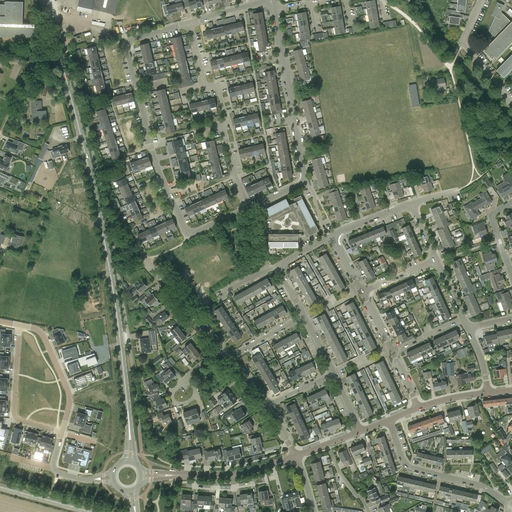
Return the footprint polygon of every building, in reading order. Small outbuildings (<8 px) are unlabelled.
[(79,0),(77,10),(91,14),(92,9),(114,15),(117,0),(79,0)] [(175,4),(178,12),(185,10),(184,8),(187,7),(185,0),(184,0),(181,0),(178,1),(178,3),(175,4)] [(186,0),(185,0),(187,7),(190,6),(191,9),(197,8),(195,0),(191,1),(191,0),(186,0)] [(0,37),(34,38),(34,29),(35,28),(34,24),(22,24),(23,2),(6,1),(6,5),(0,4),(0,37)] [(495,38),(483,51),(488,56),(492,59),(494,57),(496,58),(511,43),(511,54),(496,70),(503,78),(511,68),(511,21),(511,22),(502,14),(500,13),(504,5),(497,2),(491,15),(495,17),(488,31),(495,38)] [(175,4),(170,6),(169,4),(162,6),(165,16),(178,12),(175,4)] [(456,7),(455,10),(457,11),(456,11),(465,12),(466,6),(457,5),(454,4),(454,7),(456,7)] [(332,14),(341,13),(340,6),(331,8),(332,14)] [(263,19),(262,12),(258,13),(258,10),(251,11),(252,14),(253,14),(254,20),(263,19)] [(298,20),(307,19),(306,12),(297,14),(298,20)] [(341,13),(332,14),(334,21),(342,19),(341,13)] [(377,13),(368,15),(369,21),(378,20),(377,13)] [(456,25),(458,25),(459,18),(457,18),(458,14),(455,14),(454,14),(445,13),(444,16),(450,17),(448,29),(456,30),(456,25)] [(342,19),(334,21),(335,27),(344,26),(342,19)] [(378,20),(369,21),(370,28),(379,27),(378,20)] [(245,31),(242,22),(236,23),(238,32),(245,31)] [(238,32),(236,23),(230,25),(232,34),(238,32)] [(232,34),(230,25),(224,26),(226,35),(232,34)] [(308,25),(299,27),(300,33),(309,32),(308,25)] [(226,35),(224,26),(218,27),(220,37),(226,35)] [(336,34),(345,32),(344,26),(335,27),(336,34)] [(211,28),(212,29),(214,38),(220,37),(218,27),(214,28),(214,27),(213,27),(211,28)] [(214,38),(212,29),(206,30),(208,39),(214,38)] [(301,40),(310,38),(309,32),(300,33),(298,34),(298,37),(299,37),(300,40),(301,40)] [(173,45),(182,43),(181,37),(172,39),(173,45)] [(268,45),(267,41),(258,42),(259,51),(265,50),(265,46),(268,45)] [(140,45),(141,52),(150,49),(149,43),(140,45)] [(173,45),(175,51),(184,49),(182,43),(173,45)] [(87,49),(88,55),(97,53),(95,47),(87,49)] [(141,52),(143,58),(152,56),(150,49),(141,52)] [(184,49),(175,51),(176,57),(185,55),(184,49)] [(295,59),(304,57),(302,49),(293,52),(295,59)] [(244,63),(250,61),(248,52),(242,54),(244,63)] [(88,55),(90,61),(98,59),(97,53),(88,55)] [(244,63),(242,54),(236,55),(238,64),(244,63)] [(176,57),(178,64),(187,62),(185,55),(176,57)] [(238,64),(236,55),(229,57),(232,66),(238,64)] [(143,58),(144,64),(153,62),(152,56),(143,58)] [(232,66),(229,57),(223,58),(225,67),(232,66)] [(297,66),(306,64),(304,57),(295,59),(297,66)] [(225,67),(223,58),(217,60),(219,69),(225,67)] [(100,65),(98,59),(90,61),(91,67),(100,65)] [(219,69),(217,60),(210,61),(213,70),(219,69)] [(144,64),(146,70),(154,68),(153,62),(144,64)] [(187,62),(178,64),(179,70),(188,68),(187,62)] [(299,73),(308,71),(306,64),(297,66),(299,73)] [(91,67),(92,73),(101,71),(100,65),(91,67)] [(276,77),(275,76),(276,75),(276,73),(275,72),(275,71),(273,71),(272,65),(266,66),(267,72),(265,73),(266,75),(263,76),(263,79),(276,77)] [(154,68),(146,70),(147,76),(156,74),(154,68)] [(179,70),(181,76),(189,74),(188,68),(179,70)] [(103,78),(101,71),(92,73),(94,80),(103,78)] [(301,80),(310,78),(308,71),(299,73),(301,80)] [(189,74),(181,76),(182,82),(191,80),(189,74)] [(94,80),(95,86),(104,84),(103,78),(94,80)] [(437,90),(446,88),(444,78),(434,80),(437,90)] [(249,93),(255,91),(253,83),(247,84),(249,93)] [(105,90),(104,84),(95,86),(97,92),(105,90)] [(249,93),(247,84),(240,86),(242,94),(249,93)] [(412,107),(419,106),(416,84),(408,85),(412,107)] [(242,94),(240,86),(234,87),(236,96),(242,94)] [(236,96),(234,87),(228,89),(230,97),(236,96)] [(158,98),(166,96),(165,89),(156,91),(158,98)] [(128,103),(134,101),(132,93),(126,94),(128,103)] [(270,101),(279,99),(278,93),(269,95),(270,100),(267,100),(267,103),(270,102),(270,101)] [(122,105),(128,103),(126,94),(120,96),(122,105)] [(115,106),(122,105),(120,96),(113,97),(115,106)] [(168,102),(166,96),(158,98),(159,104),(168,102)] [(210,109),(216,108),(214,99),(208,100),(210,109)] [(210,109),(208,100),(202,102),(204,111),(210,109)] [(303,109),(312,107),(310,100),(301,102),(303,109)] [(38,121),(47,120),(46,112),(42,112),(41,102),(31,103),(33,118),(38,118),(38,121)] [(169,108),(168,102),(159,104),(160,110),(169,108)] [(204,111),(202,102),(196,103),(198,112),(204,111)] [(198,112),(196,103),(189,105),(191,113),(198,112)] [(276,111),(281,110),(280,104),(271,106),(272,114),(276,113),(276,111)] [(315,114),(312,107),(303,109),(305,116),(315,114)] [(171,114),(169,108),(160,110),(162,116),(171,114)] [(98,118),(107,115),(105,109),(96,112),(98,118)] [(254,123),(260,122),(258,113),(251,115),(254,123)] [(172,120),(171,114),(162,116),(163,122),(172,120)] [(317,121),(315,114),(305,116),(307,123),(317,121)] [(98,118),(100,124),(109,121),(107,115),(98,118)] [(254,123),(251,115),(245,116),(248,125),(254,123)] [(248,125),(245,116),(239,118),(241,126),(248,125)] [(241,126),(239,118),(233,119),(235,128),(241,126)] [(174,126),(172,120),(163,122),(165,128),(174,126)] [(111,127),(109,121),(100,124),(102,130),(111,127)] [(319,128),(317,121),(307,123),(309,130),(319,128)] [(175,133),(174,126),(165,128),(166,135),(175,133)] [(113,133),(111,127),(102,130),(104,136),(113,133)] [(321,135),(319,128),(309,130),(311,137),(321,135)] [(104,136),(106,142),(115,139),(113,133),(104,136)] [(173,142),(175,148),(183,146),(185,145),(184,139),(186,138),(187,140),(190,139),(190,140),(195,139),(193,133),(172,138),(173,141),(173,142)] [(106,142),(108,148),(117,145),(115,139),(106,142)] [(10,149),(9,151),(15,153),(16,149),(22,151),(25,144),(19,141),(17,145),(8,141),(6,147),(10,149)] [(205,143),(207,149),(216,147),(214,141),(205,143)] [(259,155),(265,153),(263,144),(257,146),(259,155)] [(61,154),(69,152),(67,145),(63,146),(63,145),(58,147),(52,149),(53,150),(50,151),(51,156),(54,155),(60,153),(61,154)] [(108,148),(110,154),(119,151),(117,145),(108,148)] [(175,148),(176,154),(185,152),(183,146),(175,148)] [(253,156),(259,155),(257,146),(251,147),(253,156)] [(216,147),(207,149),(208,155),(217,153),(216,147)] [(251,147),(245,149),(247,157),(253,156),(251,147)] [(38,158),(42,160),(46,150),(43,148),(38,158)] [(247,157),(245,149),(239,150),(241,159),(247,157)] [(121,157),(119,151),(110,154),(112,160),(121,157)] [(176,154),(178,160),(186,158),(185,152),(176,154)] [(209,160),(210,161),(219,159),(217,153),(208,155),(206,156),(207,161),(209,160)] [(6,170),(9,163),(11,158),(5,155),(4,158),(4,159),(3,160),(0,158),(0,169),(3,170),(3,169),(6,170)] [(143,159),(145,167),(152,165),(149,157),(143,159)] [(178,160),(179,166),(188,164),(186,158),(178,160)] [(314,167),(323,165),(321,158),(312,160),(314,167)] [(140,170),(137,161),(131,163),(129,159),(126,160),(130,172),(133,171),(134,174),(140,172),(140,170)] [(140,170),(145,167),(143,159),(137,161),(140,170)] [(219,159),(210,161),(211,167),(220,165),(219,159)] [(179,166),(181,172),(189,170),(188,164),(179,166)] [(211,167),(213,173),(222,171),(220,165),(211,167)] [(316,174),(325,172),(323,165),(314,167),(316,174)] [(191,177),(189,170),(181,172),(182,179),(191,177)] [(214,180),(223,178),(222,171),(213,173),(214,180)] [(10,177),(0,172),(0,183),(2,179),(8,181),(10,177)] [(318,181),(327,179),(325,172),(316,174),(318,181)] [(511,187),(511,186),(511,185),(511,180),(508,173),(502,176),(507,183),(497,189),(503,197),(511,191),(511,187)] [(420,179),(422,186),(431,183),(429,176),(420,179)] [(119,187),(127,183),(125,178),(116,181),(119,187)] [(267,189),(273,186),(269,178),(263,181),(267,189)] [(320,189),(329,186),(327,179),(318,181),(320,189)] [(257,183),(261,191),(267,189),(263,181),(257,183)] [(391,189),(393,192),(401,189),(399,182),(389,186),(391,189)] [(119,187),(121,193),(130,189),(127,183),(119,187)] [(261,191),(257,183),(252,186),(255,194),(261,191)] [(424,193),(433,190),(431,183),(422,186),(424,193)] [(255,194),(252,186),(246,189),(249,196),(255,194)] [(362,197),(371,194),(369,187),(360,190),(362,197)] [(121,193),(124,199),(133,195),(130,189),(121,193)] [(401,189),(393,192),(395,199),(404,196),(401,189)] [(223,201),(229,198),(225,190),(219,193),(223,201)] [(331,201),(340,198),(338,191),(329,194),(331,201)] [(485,206),(492,202),(485,191),(479,195),(481,198),(472,203),(472,202),(464,207),(472,219),(479,215),(477,210),(485,205),(485,206)] [(223,201),(219,193),(213,195),(217,204),(223,201)] [(371,194),(362,197),(365,203),(373,201),(371,194)] [(124,199),(127,204),(135,201),(133,195),(124,199)] [(217,204),(213,195),(208,198),(211,206),(217,204)] [(307,238),(319,231),(309,212),(301,196),(294,199),(295,203),(289,206),(286,199),(267,209),(273,221),(292,211),(294,212),(307,238)] [(211,206),(208,198),(202,200),(206,209),(211,206)] [(342,205),(340,198),(331,201),(334,208),(342,205)] [(206,209),(202,200),(196,203),(200,211),(206,209)] [(138,206),(135,201),(127,204),(129,210),(138,206)] [(373,201),(365,203),(367,210),(375,208),(373,201)] [(200,211),(196,203),(190,206),(194,214),(200,211)] [(345,212),(342,205),(334,208),(336,214),(345,212)] [(434,216),(443,212),(440,205),(431,209),(434,216)] [(129,210),(132,216),(140,212),(138,206),(129,210)] [(194,214),(190,206),(185,208),(188,217),(194,214)] [(143,218),(140,212),(132,216),(135,222),(143,218)] [(347,219),(345,212),(336,214),(338,221),(347,219)] [(443,212),(434,216),(437,223),(446,219),(443,212)] [(166,222),(170,230),(176,227),(172,219),(166,222)] [(446,226),(447,227),(449,226),(446,219),(437,223),(439,229),(446,226)] [(164,232),(170,230),(166,222),(161,224),(164,232)] [(159,235),(164,232),(161,224),(155,227),(159,235)] [(480,236),(487,233),(484,225),(480,226),(479,224),(472,226),(475,234),(479,233),(480,236)] [(405,235),(404,234),(411,231),(408,225),(401,228),(404,233),(400,234),(401,236),(405,235)] [(386,234),(383,226),(377,229),(380,236),(379,237),(381,240),(383,240),(381,236),(386,234)] [(446,226),(439,229),(437,230),(440,237),(449,233),(447,227),(446,226)] [(153,238),(159,235),(155,227),(149,229),(153,238)] [(147,240),(153,238),(149,229),(144,232),(147,240)] [(380,236),(377,229),(372,231),(375,238),(373,239),(375,243),(377,242),(376,238),(379,237),(380,236)] [(375,238),(372,231),(366,233),(369,241),(368,241),(369,245),(371,244),(370,240),(373,239),(375,238)] [(407,240),(414,236),(411,231),(404,234),(405,235),(406,238),(402,240),(403,242),(407,240)] [(147,240),(144,232),(140,234),(138,235),(140,240),(142,243),(147,240)] [(369,241),(366,233),(360,236),(363,243),(362,243),(363,247),(366,246),(364,243),(368,241),(369,241)] [(440,237),(442,240),(443,243),(452,240),(449,233),(440,237)] [(20,249),(23,240),(24,237),(14,234),(13,238),(10,237),(8,245),(11,246),(20,249)] [(298,248),(298,242),(298,234),(268,234),(268,248),(298,248)] [(363,243),(360,236),(354,238),(357,245),(356,246),(358,249),(360,249),(358,245),(362,243),(363,243)] [(416,242),(414,236),(407,240),(409,244),(405,246),(406,248),(410,246),(409,245),(416,242)] [(357,245),(354,238),(348,240),(351,247),(350,248),(352,252),(354,251),(353,247),(356,246),(357,245)] [(452,240),(443,243),(446,250),(455,246),(452,240)] [(419,248),(416,242),(409,245),(410,246),(411,250),(407,251),(408,253),(412,252),(412,251),(419,248)] [(422,253),(419,248),(412,251),(412,252),(414,255),(410,257),(411,259),(416,257),(415,256),(422,253)] [(318,258),(322,263),(329,259),(326,253),(318,258)] [(494,263),(497,261),(494,254),(489,256),(488,253),(482,255),(487,269),(495,267),(494,263)] [(368,264),(368,263),(366,260),(370,258),(368,256),(365,258),(359,262),(362,267),(368,264)] [(454,269),(463,265),(460,258),(452,262),(454,269)] [(329,259),(322,263),(325,269),(332,264),(329,259)] [(368,264),(362,267),(365,273),(371,269),(371,268),(369,265),(373,263),(372,261),(368,263),(368,264)] [(325,269),(328,274),(335,270),(332,264),(325,269)] [(466,272),(463,265),(454,269),(457,275),(466,272)] [(294,276),(301,272),(298,266),(290,270),(294,276)] [(371,269),(365,273),(368,278),(371,277),(374,275),(375,275),(372,270),(376,268),(374,266),(371,268),(371,269)] [(331,280),(339,275),(335,270),(328,274),(331,280)] [(495,271),(488,273),(487,273),(479,276),(481,281),(490,278),(495,290),(503,287),(502,284),(505,283),(502,276),(500,277),(499,274),(496,274),(495,271)] [(294,276),(297,282),(304,277),(301,272),(294,276)] [(469,278),(466,272),(457,275),(460,282),(469,278)] [(331,280),(334,285),(342,281),(339,275),(331,280)] [(300,287),(308,283),(304,277),(297,282),(300,287)] [(425,280),(427,285),(423,286),(424,289),(428,287),(428,286),(435,283),(433,279),(435,278),(434,277),(433,277),(432,277),(425,280)] [(262,281),(266,289),(272,286),(267,278),(262,281)] [(472,285),(469,278),(460,282),(463,289),(472,285)] [(407,282),(410,289),(409,289),(409,290),(410,293),(413,292),(411,289),(416,287),(412,279),(407,282)] [(256,284),(260,292),(266,289),(262,281),(256,284)] [(337,291),(345,287),(342,281),(334,285),(336,288),(337,291)] [(136,287),(134,288),(130,292),(132,295),(137,291),(138,293),(140,292),(146,287),(142,282),(139,284),(139,283),(135,286),(136,287)] [(406,282),(401,284),(404,292),(403,292),(405,296),(407,295),(405,291),(409,290),(409,289),(410,289),(407,282),(406,282)] [(300,287),(303,293),(311,288),(308,283),(300,287)] [(438,288),(435,283),(428,286),(428,287),(430,290),(426,292),(427,294),(431,292),(430,292),(438,288)] [(260,292),(256,284),(251,287),(255,295),(260,292)] [(404,292),(401,284),(395,287),(399,294),(398,295),(397,295),(399,298),(401,297),(399,294),(403,292),(404,292)] [(463,289),(465,295),(473,293),(475,292),(472,285),(463,289)] [(255,295),(251,287),(245,290),(249,298),(255,295)] [(394,287),(390,289),(393,297),(392,297),(393,301),(395,300),(394,296),(397,295),(398,295),(399,294),(395,287),(394,287)] [(306,298),(314,294),(311,288),(303,293),(306,298)] [(440,294),(438,288),(430,292),(431,292),(432,296),(428,298),(429,300),(433,298),(433,297),(440,294)] [(392,297),(393,297),(390,289),(384,292),(387,299),(386,300),(388,303),(390,302),(388,299),(392,297)] [(240,293),(244,301),(249,298),(245,290),(240,293)] [(504,311),(511,307),(510,302),(511,301),(508,292),(504,294),(503,291),(495,294),(496,297),(497,296),(499,302),(501,301),(504,311)] [(386,300),(387,299),(384,292),(378,294),(380,298),(381,301),(380,302),(382,306),(384,305),(383,301),(386,300)] [(244,301),(240,293),(234,297),(238,304),(244,301)] [(475,299),(473,293),(465,295),(463,296),(466,303),(475,299)] [(160,304),(157,300),(157,299),(157,297),(157,296),(156,295),(154,294),(153,295),(152,294),(149,297),(149,296),(146,298),(144,295),(139,299),(142,303),(145,301),(150,306),(152,304),(154,306),(157,306),(160,304)] [(316,297),(314,294),(306,298),(309,304),(313,302),(314,304),(320,300),(318,296),(316,297)] [(443,300),(440,294),(433,297),(433,298),(435,302),(431,303),(432,305),(436,304),(436,303),(443,300)] [(466,303),(469,310),(478,306),(475,299),(466,303)] [(438,309),(445,305),(443,300),(436,303),(436,304),(438,307),(434,309),(435,311),(439,309),(438,309)] [(348,312),(356,308),(353,302),(345,306),(348,312)] [(281,316),(287,313),(282,305),(277,308),(281,316)] [(448,311),(445,305),(438,309),(439,309),(440,313),(436,315),(437,317),(441,315),(441,314),(448,311)] [(214,311),(218,316),(225,311),(222,306),(214,311)] [(472,317),(481,313),(478,306),(469,310),(472,317)] [(392,309),(393,310),(386,313),(389,319),(396,316),(395,315),(394,311),(397,310),(396,307),(392,309)] [(281,316),(277,308),(271,311),(275,319),(281,316)] [(359,313),(356,308),(348,312),(351,317),(359,313)] [(221,321),(229,316),(225,311),(218,316),(221,321)] [(275,319),(271,311),(266,314),(270,322),(275,319)] [(443,320),(451,317),(448,311),(441,314),(441,315),(443,319),(439,320),(440,322),(444,321),(443,320)] [(164,312),(161,314),(160,313),(153,319),(155,323),(160,319),(163,322),(169,317),(164,312)] [(320,323),(327,319),(325,313),(317,317),(320,323)] [(362,319),(359,313),(351,317),(354,323),(362,319)] [(389,319),(392,325),(399,321),(398,320),(396,317),(400,315),(399,313),(395,315),(396,316),(389,319)] [(270,322),(266,314),(260,317),(264,325),(270,322)] [(143,318),(145,320),(149,325),(153,322),(149,317),(148,317),(147,315),(143,318)] [(221,321),(224,326),(232,321),(229,316),(221,321)] [(264,325),(260,317),(254,321),(259,328),(264,325)] [(399,321),(392,325),(394,330),(401,327),(401,326),(399,322),(403,321),(402,318),(398,320),(399,321)] [(330,325),(327,319),(320,323),(322,329),(330,325)] [(365,324),(362,319),(354,323),(357,328),(365,324)] [(228,332),(235,327),(232,321),(224,326),(228,332)] [(367,330),(365,324),(357,328),(359,334),(367,330)] [(401,326),(401,327),(394,330),(397,336),(404,332),(404,331),(402,328),(405,326),(404,324),(401,326)] [(325,334),(333,330),(330,325),(322,329),(325,334)] [(172,340),(175,337),(181,332),(177,326),(171,331),(173,335),(170,337),(172,340)] [(228,332),(231,337),(239,332),(235,327),(228,332)] [(0,339),(10,340),(10,334),(5,334),(5,330),(0,329),(0,339)] [(60,331),(54,333),(53,334),(55,338),(54,338),(56,341),(58,345),(57,345),(58,345),(65,342),(61,334),(65,332),(63,330),(59,329),(60,331)] [(336,336),(333,330),(325,334),(328,340),(336,336)] [(367,330),(359,334),(362,340),(370,336),(367,330)] [(404,332),(397,336),(400,341),(406,339),(407,341),(413,338),(412,335),(407,338),(405,333),(408,332),(407,330),(404,331),(404,332)] [(456,330),(450,332),(454,340),(460,338),(456,330)] [(497,334),(499,340),(505,339),(503,330),(496,331),(497,334)] [(186,338),(181,332),(175,337),(180,343),(186,338)] [(234,342),(242,337),(239,332),(231,337),(234,342)] [(454,340),(450,332),(445,335),(448,343),(454,340)] [(295,344),(301,341),(297,333),(291,336),(295,344)] [(443,346),(448,343),(445,335),(439,338),(443,346)] [(486,345),(494,344),(492,335),(485,336),(485,337),(482,337),(483,341),(485,341),(486,345)] [(295,344),(291,336),(285,339),(290,347),(295,344)] [(339,342),(336,336),(328,340),(331,346),(339,342)] [(373,341),(370,336),(362,340),(365,345),(373,341)] [(151,342),(156,342),(156,338),(149,339),(149,338),(140,339),(141,345),(141,348),(142,353),(151,352),(150,343),(151,342)] [(437,349),(443,346),(439,338),(433,341),(437,349)] [(10,340),(0,339),(0,349),(4,350),(4,346),(10,346),(11,346),(11,342),(10,342),(10,340)] [(290,347),(285,339),(280,342),(284,350),(290,347)] [(373,341),(365,345),(367,349),(363,351),(365,355),(373,352),(372,349),(376,347),(373,341)] [(284,350),(280,342),(274,345),(278,353),(284,350)] [(339,342),(331,346),(334,351),(342,347),(339,342)] [(427,353),(433,350),(429,342),(424,345),(427,353)] [(187,351),(189,353),(195,348),(194,348),(195,347),(192,344),(191,344),(190,343),(185,348),(182,351),(184,354),(187,351)] [(424,345),(418,348),(422,356),(427,353),(424,345)] [(61,351),(64,359),(71,357),(72,360),(79,358),(78,355),(76,347),(61,351)] [(345,353),(342,347),(334,351),(337,357),(345,353)] [(195,360),(200,355),(195,348),(189,353),(191,355),(187,358),(190,360),(193,358),(195,360)] [(422,356),(418,348),(412,350),(416,358),(422,356)] [(467,352),(465,348),(457,351),(458,358),(463,356),(462,355),(467,352)] [(416,358),(412,350),(406,353),(410,361),(416,358)] [(0,351),(0,361),(9,362),(9,356),(4,356),(4,352),(0,351)] [(79,358),(72,360),(64,362),(64,363),(69,361),(72,367),(68,368),(70,371),(71,374),(80,370),(79,367),(78,363),(86,360),(88,364),(89,366),(97,363),(95,356),(94,354),(94,353),(79,358)] [(252,358),(255,363),(263,359),(260,353),(252,358)] [(348,359),(345,353),(337,357),(340,363),(348,359)] [(160,356),(152,362),(154,365),(162,359),(160,356)] [(165,372),(171,379),(172,380),(173,380),(175,378),(175,377),(175,376),(172,372),(175,370),(174,368),(167,359),(165,361),(166,363),(164,364),(167,368),(163,370),(165,372)] [(255,363),(258,368),(266,364),(263,359),(255,363)] [(494,366),(494,370),(496,370),(497,378),(503,377),(503,374),(506,374),(506,368),(505,362),(502,359),(501,361),(502,362),(499,366),(494,366)] [(9,362),(0,361),(0,371),(3,372),(3,368),(8,368),(9,368),(9,365),(8,365),(9,362)] [(375,364),(377,370),(385,367),(383,361),(375,364)] [(310,373),(316,370),(312,362),(306,365),(310,373)] [(266,364),(258,368),(261,374),(269,369),(266,364)] [(294,370),(298,378),(304,375),(300,367),(299,365),(297,366),(298,368),(294,370)] [(310,373),(306,365),(300,367),(304,375),(310,373)] [(377,370),(380,376),(388,372),(385,367),(377,370)] [(261,374),(264,379),(272,374),(269,369),(261,374)] [(298,378),(294,370),(289,373),(292,381),(298,378)] [(424,379),(432,377),(430,371),(422,373),(424,379)] [(91,372),(73,379),(75,383),(76,383),(77,387),(79,386),(79,387),(92,382),(91,381),(92,381),(91,377),(93,377),(91,372)] [(171,379),(165,372),(161,376),(159,373),(156,375),(160,382),(163,380),(166,383),(171,379)] [(391,378),(388,372),(380,376),(383,382),(391,378)] [(466,374),(466,373),(461,374),(461,377),(463,384),(466,384),(466,381),(470,380),(470,381),(475,380),(474,372),(466,374)] [(0,373),(0,384),(7,384),(7,382),(8,382),(8,379),(8,378),(2,378),(2,374),(0,373)] [(349,383),(357,379),(355,373),(347,377),(349,383)] [(272,374),(264,379),(267,384),(275,379),(272,374)] [(439,381),(441,389),(447,388),(446,380),(445,380),(445,376),(440,377),(441,381),(439,381)] [(435,391),(441,389),(439,381),(437,382),(436,377),(432,378),(435,391)] [(393,383),(391,378),(383,382),(386,387),(393,383)] [(158,384),(155,385),(153,382),(152,379),(144,382),(147,391),(146,391),(149,397),(145,398),(147,402),(153,399),(155,398),(159,397),(157,391),(160,390),(158,384)] [(279,385),(275,379),(267,384),(271,390),(279,385)] [(349,383),(352,389),(360,385),(357,379),(349,383)] [(396,389),(393,383),(386,387),(388,393),(396,389)] [(360,385),(352,389),(354,394),(363,391),(360,385)] [(329,402),(333,400),(330,392),(328,394),(325,389),(320,392),(323,400),(327,398),(329,402)] [(399,395),(396,389),(388,393),(391,399),(399,395)] [(224,401),(222,399),(224,398),(226,400),(232,396),(232,395),(232,394),(231,392),(230,393),(228,390),(222,395),(218,398),(220,401),(218,402),(220,404),(224,401)] [(354,394),(357,400),(365,396),(363,391),(354,394)] [(323,400),(320,392),(314,394),(318,402),(323,400)] [(318,402),(314,394),(308,397),(312,405),(318,402)] [(394,404),(402,401),(399,395),(391,399),(394,404)] [(160,396),(159,397),(155,398),(153,399),(155,404),(157,403),(157,405),(156,406),(158,410),(167,406),(164,398),(161,399),(160,396)] [(232,396),(226,400),(228,403),(223,406),(226,409),(230,405),(230,406),(236,401),(235,399),(235,397),(234,396),(233,396),(232,396)] [(365,396),(357,400),(360,406),(368,402),(365,396)] [(212,407),(217,403),(213,398),(208,401),(212,407)] [(289,412),(297,409),(295,404),(296,403),(295,400),(288,403),(290,405),(286,407),(289,412)] [(360,406),(362,411),(370,408),(368,402),(360,406)] [(223,410),(220,405),(215,409),(218,413),(223,410)] [(470,418),(479,416),(477,405),(468,407),(470,418)] [(193,420),(199,417),(196,408),(190,411),(193,420)] [(246,415),(245,414),(246,413),(244,411),(243,411),(241,408),(235,412),(234,412),(232,409),(224,415),(226,418),(230,416),(232,420),(235,418),(237,421),(240,418),(241,419),(243,417),(246,415)] [(365,417),(373,414),(370,408),(362,411),(365,417)] [(297,409),(289,412),(292,418),(300,414),(297,409)] [(459,409),(453,411),(456,420),(462,418),(459,409)] [(193,420),(190,411),(183,413),(186,422),(193,420)] [(453,423),(452,421),(456,420),(453,411),(447,413),(450,424),(453,423)] [(76,417),(76,418),(86,421),(88,415),(77,413),(77,414),(76,414),(75,417),(76,417)] [(167,423),(172,421),(169,414),(164,416),(162,413),(157,415),(160,421),(163,420),(163,421),(166,420),(167,423)] [(302,420),(300,414),(292,418),(294,424),(302,420)] [(442,415),(436,417),(438,423),(439,426),(441,425),(445,424),(442,415)] [(85,425),(86,421),(76,418),(76,419),(75,419),(74,422),(75,423),(74,424),(82,426),(80,430),(89,433),(91,426),(85,425)] [(336,429),(342,426),(339,418),(332,420),(336,429)] [(0,438),(6,440),(9,430),(3,428),(3,429),(1,428),(1,426),(2,426),(2,422),(0,421),(0,419),(0,420),(0,419),(0,438)] [(253,431),(251,428),(253,426),(249,420),(240,426),(242,429),(246,426),(248,430),(246,431),(248,434),(253,431)] [(294,424),(297,429),(305,426),(302,420),(294,424)] [(336,429),(332,420),(327,423),(330,431),(336,429)] [(427,427),(424,421),(419,423),(422,432),(428,430),(427,427)] [(330,431),(327,423),(320,425),(324,433),(330,431)] [(422,432),(419,423),(413,425),(416,434),(422,432)] [(416,434),(413,425),(407,427),(410,433),(413,432),(414,435),(416,434)] [(305,426),(297,429),(299,435),(308,431),(305,426)] [(12,432),(11,435),(13,436),(11,440),(12,440),(19,441),(18,444),(19,444),(20,439),(21,439),(23,434),(22,434),(22,435),(21,435),(22,430),(15,428),(14,432),(12,432)] [(503,428),(498,430),(503,441),(511,437),(511,436),(511,434),(506,436),(503,428)] [(310,437),(309,434),(312,433),(311,430),(308,431),(299,435),(302,441),(310,437)] [(25,441),(30,443),(33,433),(27,431),(26,434),(24,434),(23,438),(25,438),(25,441)] [(38,434),(33,433),(30,443),(35,444),(36,442),(38,443),(39,438),(37,437),(38,434)] [(249,439),(251,439),(252,445),(261,443),(260,437),(258,437),(258,434),(249,436),(249,439)] [(39,438),(38,443),(40,444),(40,445),(45,447),(48,437),(42,435),(41,438),(39,438)] [(377,438),(379,444),(386,442),(384,436),(377,438)] [(53,438),(48,437),(45,447),(44,449),(49,451),(48,452),(51,452),(53,446),(51,445),(53,438)] [(379,444),(381,451),(388,448),(386,442),(379,444)] [(262,453),(261,450),(263,450),(261,443),(252,445),(250,445),(251,452),(250,452),(251,455),(262,453)] [(359,453),(366,450),(363,443),(357,446),(359,453)] [(194,450),(195,459),(202,457),(202,455),(204,455),(206,460),(204,451),(202,444),(196,445),(197,449),(194,450)] [(66,445),(64,453),(76,456),(77,452),(73,451),(74,447),(66,445)] [(233,450),(235,459),(241,457),(241,456),(244,455),(242,446),(239,447),(239,448),(233,450)] [(359,453),(357,446),(351,448),(353,455),(359,453)] [(214,450),(216,459),(222,458),(221,456),(224,456),(223,451),(222,447),(219,448),(219,449),(214,450)] [(388,448),(381,451),(383,456),(383,457),(390,454),(388,448)] [(77,452),(76,456),(87,459),(89,451),(82,449),(81,453),(77,452)] [(194,450),(190,451),(189,449),(176,452),(178,460),(182,459),(182,460),(189,458),(189,460),(195,459),(194,450)] [(209,461),(216,459),(214,450),(207,452),(207,450),(204,451),(206,460),(209,459),(209,461)] [(226,450),(223,451),(224,456),(225,459),(228,459),(228,460),(235,459),(233,450),(227,451),(226,450)] [(349,466),(352,464),(346,450),(338,453),(342,462),(347,460),(349,466)] [(36,451),(35,455),(32,455),(31,459),(41,461),(43,453),(36,451)] [(416,460),(422,462),(424,454),(418,452),(416,460)] [(64,453),(62,461),(69,463),(70,459),(75,460),(76,456),(64,453)] [(511,463),(511,464),(511,462),(511,459),(507,453),(500,458),(506,467),(511,463)] [(385,463),(392,460),(390,454),(383,457),(383,456),(380,457),(381,460),(384,459),(385,463)] [(76,456),(75,460),(79,461),(78,465),(85,467),(87,459),(76,456)] [(362,460),(364,466),(372,463),(370,456),(362,460)] [(441,466),(443,458),(436,457),(435,464),(441,466)] [(387,469),(394,466),(392,460),(385,463),(387,469)] [(313,469),(321,467),(320,461),(311,464),(313,469)] [(511,475),(505,468),(502,464),(497,467),(506,478),(511,475)] [(396,473),(394,466),(387,469),(384,469),(385,472),(388,471),(389,475),(396,473)] [(316,481),(324,479),(323,473),(314,475),(316,481)] [(403,485),(405,478),(398,476),(397,483),(403,485)] [(408,490),(409,486),(411,479),(405,478),(403,485),(402,489),(408,490)] [(409,486),(416,488),(417,481),(411,479),(409,486)] [(318,491),(327,489),(327,488),(325,483),(317,485),(318,491)] [(434,492),(436,485),(430,484),(428,491),(434,492)] [(445,495),(447,488),(440,486),(438,493),(445,495)] [(327,489),(318,491),(320,497),(328,495),(328,492),(330,492),(329,488),(327,488),(327,489)] [(372,501),(379,498),(375,488),(368,491),(372,501)] [(265,505),(273,504),(272,498),(268,499),(267,490),(259,492),(260,500),(264,500),(265,505)] [(290,494),(292,501),(294,500),(296,507),(301,506),(299,499),(300,498),(298,492),(297,492),(296,490),(295,490),(291,491),(291,492),(291,493),(290,494)] [(252,493),(246,494),(247,503),(248,506),(254,505),(254,506),(257,506),(256,498),(253,499),(252,493)] [(478,495),(471,493),(470,501),(476,502),(478,495)] [(190,507),(191,495),(182,494),(181,503),(187,503),(187,506),(190,507)] [(247,503),(246,494),(240,495),(241,503),(238,503),(239,509),(242,509),(242,504),(247,503)] [(292,501),(290,494),(283,496),(285,502),(287,510),(292,508),(290,501),(292,501)] [(382,503),(388,500),(390,500),(390,499),(387,494),(379,498),(382,503)] [(194,502),(193,508),(197,508),(197,507),(203,508),(204,505),(204,496),(198,496),(197,500),(194,499),(194,502)] [(204,496),(204,505),(210,505),(209,509),(213,509),(214,501),(211,501),(211,497),(204,496)] [(217,511),(218,507),(225,508),(226,498),(219,497),(218,505),(215,504),(214,511),(217,511)] [(232,499),(226,498),(225,508),(224,511),(229,511),(233,511),(234,507),(231,507),(232,499)] [(330,500),(321,503),(323,509),(331,506),(334,506),(332,500),(330,500)] [(379,508),(379,509),(378,510),(378,511),(389,511),(388,509),(391,508),(389,503),(379,508)]
